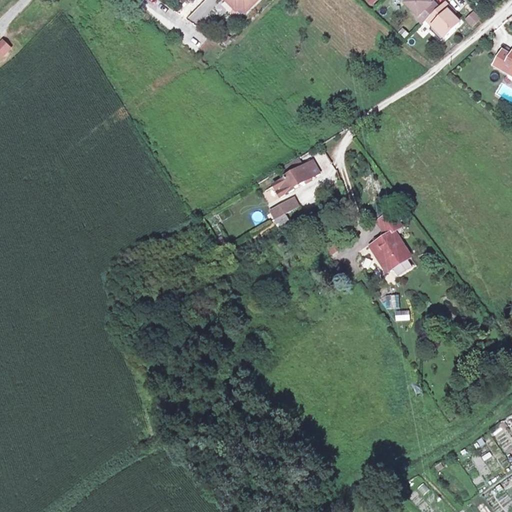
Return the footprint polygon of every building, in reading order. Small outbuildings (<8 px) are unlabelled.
[(225,0),(235,9),(238,6),(245,13),(245,14),(258,0),(225,0)] [(428,25),(433,21),(446,7),(438,0),(408,0),(423,14),(420,17),(428,25)] [(446,7),(433,21),(439,27),(451,39),(469,23),(456,10),(459,6),(453,0),(446,7)] [(238,6),(235,9),(231,13),(231,15),(235,19),(238,19),(245,13),(238,6)] [(451,39),(439,27),(435,31),(447,44),(451,39)] [(2,43),(0,45),(0,60),(0,61),(10,53),(2,43)] [(511,49),(508,56),(500,51),(491,66),(508,76),(510,71),(511,72),(511,49)] [(293,166),(298,173),(305,169),(300,161),(295,165),(293,166)] [(298,173),(306,186),(321,177),(313,164),(305,169),(298,173)] [(283,172),(288,180),(298,173),(293,166),(283,172)] [(296,193),(306,186),(298,173),(288,180),(289,182),(287,183),(294,194),(296,193)] [(297,194),(296,193),(294,194),(287,183),(275,190),(284,203),(297,194)] [(280,224),(289,219),(299,212),(302,210),(297,203),(275,217),(278,222),(280,224)] [(262,220),(259,212),(250,215),(253,224),(262,220)] [(379,228),(393,219),(389,213),(375,222),(379,228)] [(289,219),(280,224),(286,234),(295,228),(289,219)] [(393,219),(379,228),(387,241),(376,248),(381,255),(378,257),(390,276),(411,262),(395,236),(401,232),(393,219)] [(325,246),(331,255),(337,251),(331,242),(325,246)] [(399,307),(398,294),(384,295),(385,308),(399,307)] [(394,310),(395,321),(410,319),(409,309),(394,310)]
